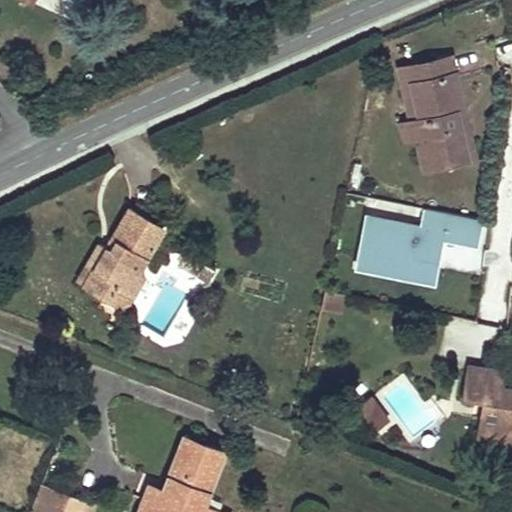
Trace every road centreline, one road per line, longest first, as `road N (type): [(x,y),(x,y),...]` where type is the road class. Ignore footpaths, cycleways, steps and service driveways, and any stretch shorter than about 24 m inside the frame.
road 1 (tertiary): [(386,0),(0,176)]
road 2 (unknown): [(0,335),(284,437)]
